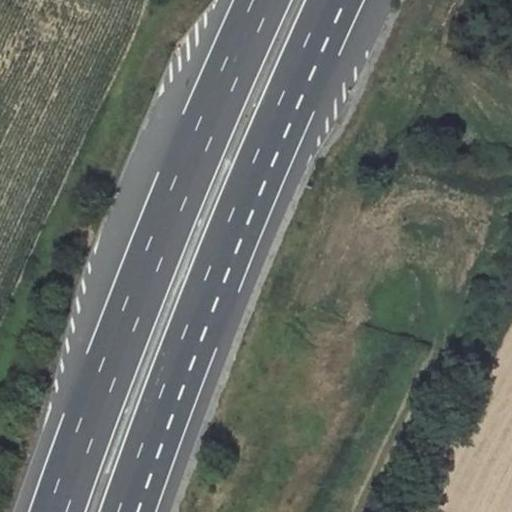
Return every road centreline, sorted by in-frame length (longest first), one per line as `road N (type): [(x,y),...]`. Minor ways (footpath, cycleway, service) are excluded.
road 1 (motorway): [(128,511),(241,211),(335,0)]
road 2 (motorway): [(262,0),(57,511)]
